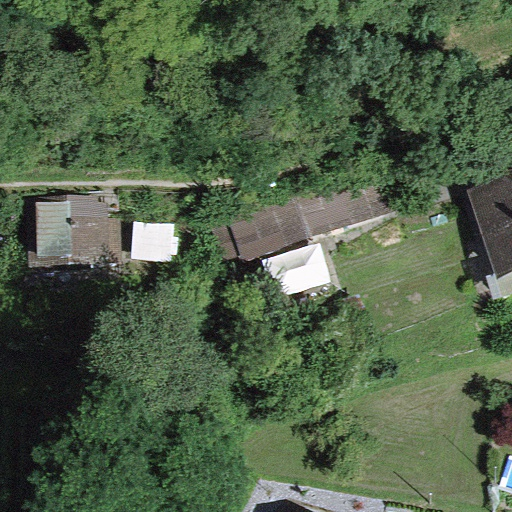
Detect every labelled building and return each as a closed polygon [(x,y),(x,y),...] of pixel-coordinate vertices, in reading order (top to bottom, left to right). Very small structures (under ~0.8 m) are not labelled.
[(511,271),(511,173),(469,188),(496,276),(511,271)] [(225,211),(243,258),(382,210),(373,180),(225,211)] [(28,268),(122,267),(122,219),(105,219),(105,195),(40,196),(40,249),(28,249),(28,268)] [(175,224),(134,221),(131,259),(172,262),(175,224)] [(276,301),(338,288),(330,249),(267,262),(276,301)] [(352,374),(347,314),(313,317),(318,377),(352,374)]
